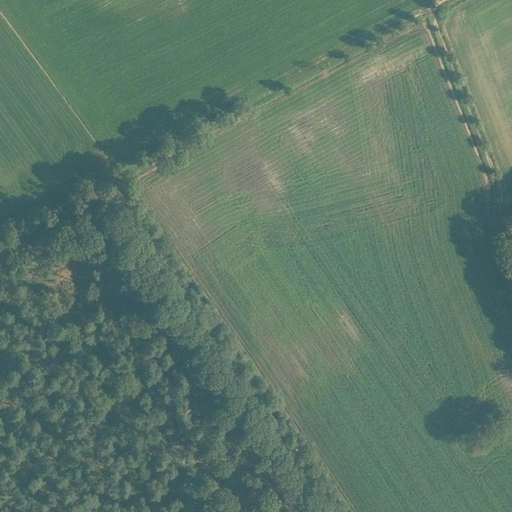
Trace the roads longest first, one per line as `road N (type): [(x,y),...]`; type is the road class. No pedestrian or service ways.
road 1 (track): [(115,183),(336,511)]
road 2 (track): [(426,10),(115,183)]
road 3 (track): [(426,10),(511,244)]
road 4 (track): [(0,248),(115,183)]
